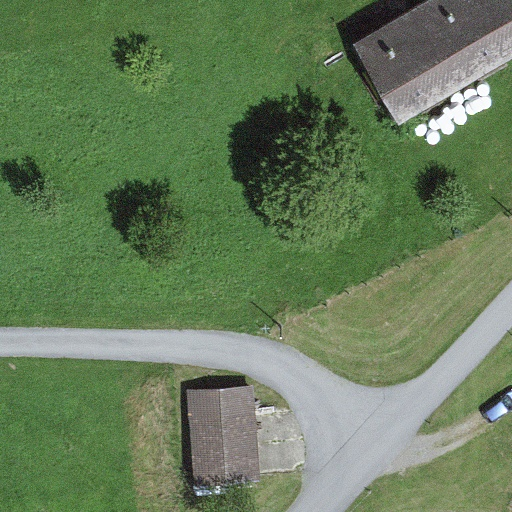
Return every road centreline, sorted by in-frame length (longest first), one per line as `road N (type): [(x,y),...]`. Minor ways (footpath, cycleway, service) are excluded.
road 1 (track): [(379,443),(328,399),(243,356),(0,345)]
road 2 (unclassified): [(312,511),(511,303)]
